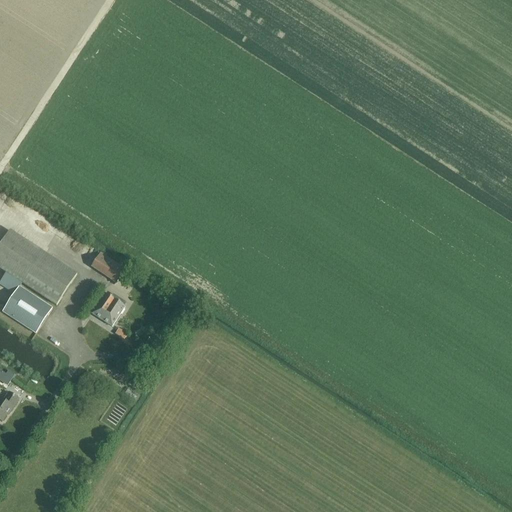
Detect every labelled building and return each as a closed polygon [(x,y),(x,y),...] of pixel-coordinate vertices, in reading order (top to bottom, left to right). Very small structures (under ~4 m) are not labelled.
[(0,270),(56,307),(77,275),(10,232),(0,246),(0,270)] [(91,268),(116,284),(124,271),(100,255),(91,268)] [(36,335),(52,310),(19,288),(3,313),(36,335)] [(112,327),(125,308),(119,304),(121,300),(113,295),(111,299),(105,295),(92,315),(112,327)] [(124,340),(127,335),(119,330),(115,335),(124,340)] [(0,371),(0,381),(2,383),(5,378),(11,382),(15,376),(9,372),(7,376),(0,371)] [(11,412),(19,400),(9,394),(4,402),(0,399),(0,421),(2,423),(10,411),(11,412)]
